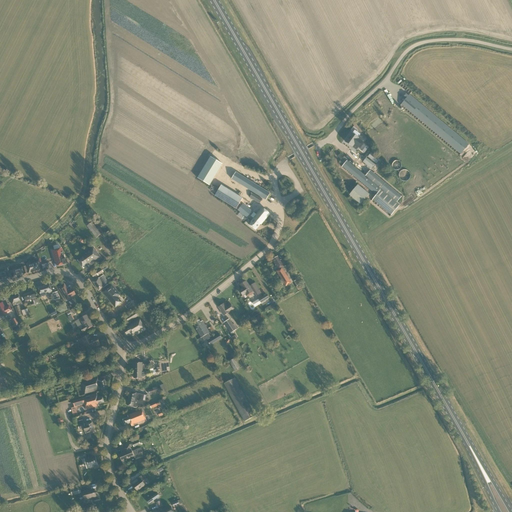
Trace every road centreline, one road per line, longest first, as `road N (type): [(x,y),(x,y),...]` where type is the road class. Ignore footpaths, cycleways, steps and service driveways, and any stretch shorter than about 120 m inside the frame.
road 1 (trunk): [(469,446),(214,0)]
road 2 (unclassified): [(132,346),(269,246),(281,218),(274,175),(285,159)]
road 3 (unclassified): [(313,144),(328,140),(419,43),(469,40),(511,49)]
road 4 (tertiary): [(132,511),(107,451),(121,360)]
road 5 (tertiary): [(114,339),(72,275),(57,271),(0,287)]
